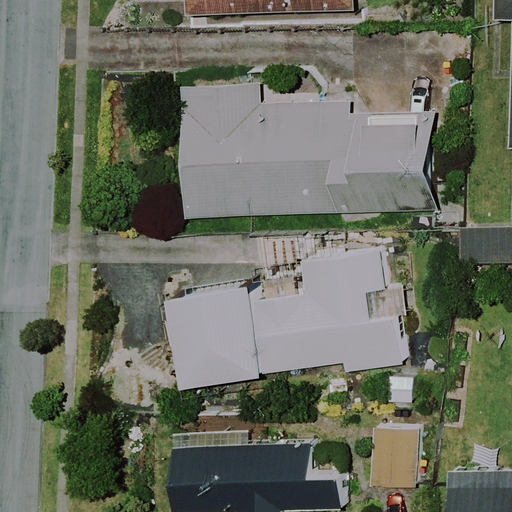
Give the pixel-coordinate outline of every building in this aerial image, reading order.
[(197,80),(196,204),(319,204),(319,212),(348,212),(348,218),(435,218),(435,116),(364,116),(364,105),(328,104),(268,104),(269,80),(197,80)] [(511,226),(461,226),(461,263),(511,263),(511,226)] [(393,294),(388,250),(300,258),(302,274),(190,286),(199,377),(346,362),(347,369),(407,363),(399,294),(393,294)] [(421,429),(370,427),(367,484),(418,486),(421,429)] [(341,508),(343,437),(175,430),(171,511),(289,511),(290,506),(341,508)] [(511,511),(511,468),(448,468),(448,511),(511,511)]
